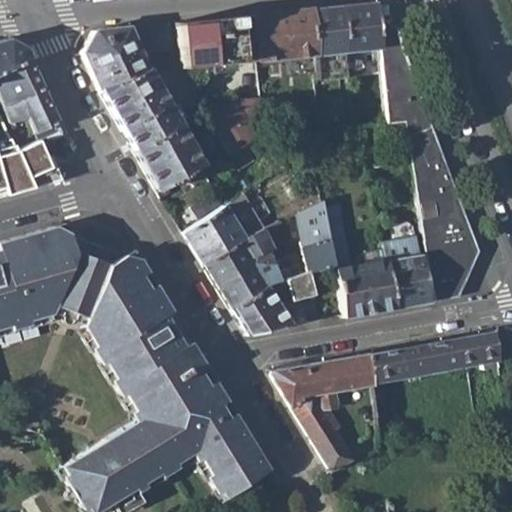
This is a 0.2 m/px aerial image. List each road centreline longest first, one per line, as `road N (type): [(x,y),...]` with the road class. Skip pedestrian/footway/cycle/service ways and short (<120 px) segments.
road 1 (residential): [(224,356),(511,305)]
road 2 (secondary): [(430,0),(511,220)]
road 3 (residential): [(115,183),(224,356)]
road 4 (residential): [(23,12),(115,183)]
road 5 (residential): [(224,356),(294,466)]
road 6 (residential): [(23,12),(147,0)]
